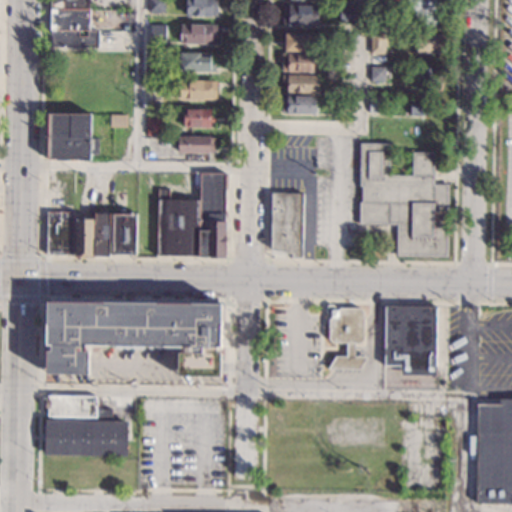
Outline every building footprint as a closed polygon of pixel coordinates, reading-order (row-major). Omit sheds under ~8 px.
[(90,0),(90,8),(51,8),(51,0),(90,0)] [(164,0),(164,12),(147,11),(147,0),(164,0)] [(217,0),(217,16),(186,16),(186,0),(217,0)] [(388,0),(388,7),(385,7),(385,10),(376,10),(376,8),(373,8),(373,0),(388,0)] [(435,0),(435,1),(437,1),(437,11),(435,11),(434,30),(416,29),(416,17),(415,17),(415,11),(407,11),(407,0),(435,0)] [(318,24),(283,24),(283,6),(318,6),(318,24)] [(354,22),(339,22),(339,7),(354,7),(354,22)] [(89,30),(98,30),(98,47),(52,47),(50,30),(50,9),(89,10),(89,30)] [(165,42),(149,42),(150,24),(165,25),(165,42)] [(216,43),(180,43),(180,24),(216,25),(216,43)] [(386,46),(384,46),(384,53),(370,53),(370,33),(386,33),(386,46)] [(311,52),(285,52),(285,34),(312,34),(311,52)] [(353,34),(353,49),(337,48),(337,34),(353,34)] [(447,45),(442,45),(442,53),(416,52),(416,34),(447,34),(447,45)] [(177,52),(167,52),(167,44),(177,44),(177,52)] [(161,67),(145,68),(145,53),(161,52),(161,67)] [(212,52),(212,55),(215,55),(215,64),(216,64),(216,71),(180,70),(180,52),(212,52)] [(313,72),(281,72),(281,54),(313,54),(313,72)] [(385,81),(370,81),(370,67),(385,67),(385,81)] [(438,80),(439,80),(439,89),(417,89),(417,79),(418,79),(418,67),(437,67),(438,80)] [(318,93),(286,92),(286,84),(282,84),(282,74),(318,75),(318,93)] [(353,76),(352,92),(335,91),(335,83),(330,83),(330,75),(353,76)] [(216,100),(179,100),(179,80),(216,80),(216,100)] [(315,114),(287,114),(287,113),(281,113),(281,96),(315,96),(315,114)] [(352,107),(339,107),(340,97),(352,97),(352,107)] [(385,112),(369,112),(369,97),(385,97),(385,112)] [(432,106),(437,106),(437,116),(410,116),(410,98),(432,98),(432,106)] [(210,117),(213,117),(213,122),(210,122),(210,126),(183,127),(183,109),(210,109),(210,117)] [(91,138),(98,138),(98,155),(90,154),(90,160),(48,160),(48,114),(91,114),(91,138)] [(126,127),(109,127),(109,114),(126,114),(126,127)] [(159,119),(162,119),(162,133),(160,133),(160,136),(146,135),(146,117),(159,117),(159,119)] [(209,137),(213,137),(213,152),(209,152),(209,153),(208,153),(207,159),(191,159),(191,152),(178,152),(178,136),(209,137)] [(389,175),(411,175),(412,152),(433,152),(433,184),(447,184),(447,256),(396,255),(396,224),(358,223),(359,202),(361,202),(361,186),(359,186),(359,143),(389,143),(389,175)] [(404,160),(396,160),(397,152),(404,152),(404,160)] [(224,258),(156,256),(157,188),(169,188),(169,199),(199,200),(200,173),(225,174),(224,258)] [(301,258),(291,258),(291,253),(270,249),(270,192),(303,193),(301,258)] [(73,254),(46,254),(46,211),(73,212),(73,254)] [(109,256),(93,256),(94,213),(110,213),(109,256)] [(136,255),(111,255),(112,213),(136,214),(136,255)] [(92,256),(74,256),(75,219),(93,219),(92,256)] [(221,346),(217,346),(217,352),(221,352),(221,365),(220,376),(178,375),(178,365),(178,352),(182,352),(182,347),(84,345),(84,351),(88,351),(88,365),(88,373),(47,373),(47,364),(48,351),(50,351),(50,345),(46,345),(47,300),(222,303),(221,341),(221,346)] [(333,305),(333,309),(338,309),(339,307),(360,308),(363,311),(363,339),(359,343),(354,343),(354,356),(366,357),(359,369),(328,369),(335,356),(346,356),(346,343),(332,342),(328,339),(328,318),(330,317),(330,312),(327,312),(326,308),(328,305),(333,305)] [(435,375),(400,374),(401,365),(384,365),(384,306),(436,306),(435,375)] [(96,409),(111,409),(111,421),(126,421),(126,457),(44,455),(44,420),(95,421),(95,418),(47,417),(47,408),(45,408),(45,400),(47,400),(47,396),(96,397),(96,409)] [(511,502),(475,502),(476,403),(498,404),(499,399),(511,399),(511,502)] [(410,417),(393,417),(393,402),(410,402),(410,417)]
